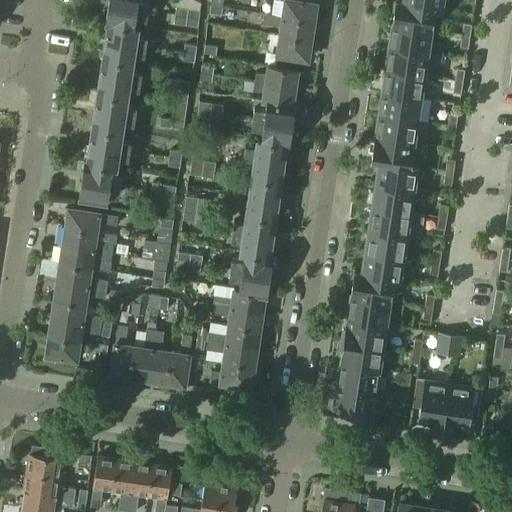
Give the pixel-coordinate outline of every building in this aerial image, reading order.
[(109,0),(109,3),(137,8),(148,9),(149,0),(148,0),(109,0)] [(286,0),(284,16),(314,21),(317,3),(307,1),(307,0),(286,0)] [(403,0),(403,2),(396,0),(396,1),(442,8),(443,0),(403,0)] [(396,1),(393,24),(432,30),(435,8),(442,9),(442,8),(396,1)] [(147,18),(148,9),(137,8),(109,3),(107,20),(135,25),(136,17),(147,18)] [(222,14),(223,6),(211,4),(210,13),(222,14)] [(175,14),(187,16),(188,8),(177,7),(175,14)] [(187,16),(199,18),(199,16),(200,10),(188,8),(187,16)] [(187,16),(175,14),(174,22),(186,24),(187,16)] [(283,25),(282,34),(311,39),(314,21),(284,16),(266,14),(264,23),(283,25)] [(186,24),(198,26),(199,18),(187,16),(186,24)] [(107,38),(136,42),(147,44),(149,35),(137,34),(139,25),(135,25),(107,20),(107,22),(110,22),(107,38)] [(462,34),(470,36),(472,24),(464,22),(462,34)] [(389,47),(428,52),(432,30),(393,24),(389,47)] [(308,58),(311,39),(282,34),(279,54),(280,54),(278,65),(297,68),(298,57),(308,58)] [(460,46),(469,48),(470,36),(462,34),(460,46)] [(146,53),(147,44),(136,42),(107,38),(105,55),(133,59),(135,51),(146,53)] [(185,44),(184,51),(196,53),(197,45),(185,44)] [(216,54),(217,46),(205,44),(204,52),(216,54)] [(389,47),(386,69),(425,75),(428,52),(389,47)] [(194,61),(196,53),(184,51),(183,59),(194,61)] [(102,73),(131,77),(142,79),(143,70),(132,68),(133,59),(105,55),(102,73)] [(213,74),(214,66),(202,64),(201,72),(213,74)] [(259,72),(258,81),(268,82),(296,86),(298,69),(297,68),(278,65),(271,64),(270,73),(259,72)] [(465,69),(457,68),(455,80),(464,81),(465,69)] [(421,97),(425,75),(386,69),(382,92),(421,97)] [(200,80),(212,82),(213,74),(201,72),(200,80)] [(140,88),(142,79),(131,77),(102,73),(99,91),(128,95),(129,86),(140,88)] [(179,80),(167,78),(166,86),(177,87),(179,80)] [(188,89),(190,81),(179,80),(177,87),(188,89)] [(462,93),(464,81),(455,80),(454,92),(462,93)] [(296,86),(268,82),(258,81),(256,89),(267,91),(266,100),(269,100),(293,104),(296,86)] [(177,87),(176,95),(187,97),(188,89),(177,87)] [(97,109),(125,113),(136,115),(137,106),(126,104),(128,95),(99,91),(97,109)] [(418,120),(421,97),(382,92),(379,114),(418,120)] [(175,103),(186,105),(187,97),(176,95),(175,103)] [(256,109),(255,118),(266,120),(296,124),(297,117),(295,116),(296,104),(293,104),(269,100),(267,111),(256,109)] [(199,109),(211,111),(212,103),(201,101),(199,109)] [(186,105),(175,103),(174,111),(185,112),(186,105)] [(224,105),(212,103),(211,111),(223,112),(224,105)] [(135,123),(136,115),(125,113),(97,109),(94,126),(122,131),(124,122),(135,123)] [(210,118),(211,111),(199,109),(198,117),(210,118)] [(174,111),(173,119),(184,120),(185,112),(174,111)] [(210,118),(221,120),(223,112),(211,111),(210,118)] [(448,125),(457,126),(458,114),(450,113),(448,125)] [(376,137),(415,142),(418,120),(379,114),(376,137)] [(173,119),(161,117),(160,125),(171,126),(173,119)] [(296,124),(266,120),(255,118),(254,127),(265,128),(263,137),(291,141),(292,131),(295,131),(296,124)] [(173,119),(171,126),(182,128),(184,120),(173,119)] [(455,138),(457,126),(448,125),(447,137),(455,138)] [(91,144),(119,149),(131,150),(132,142),(121,140),(122,131),(94,126),(91,144)] [(248,146),(247,155),(257,157),(286,161),(287,153),(285,153),(287,142),(291,143),(291,141),(263,137),(260,137),(259,147),(248,146)] [(370,139),(368,150),(373,151),(372,159),(418,166),(418,165),(411,164),(415,142),(376,137),(375,140),(370,139)] [(129,159),(131,150),(119,149),(91,144),(88,161),(113,165),(117,165),(118,157),(129,159)] [(181,159),(182,151),(170,149),(169,157),(181,159)] [(193,150),(192,158),(204,159),(205,152),(193,150)] [(286,161),(257,157),(247,155),(245,164),(256,165),(255,175),(282,179),(283,168),(285,168),(286,161)] [(169,157),(168,165),(180,166),(181,159),(169,157)] [(203,167),(204,159),(192,158),(191,165),(203,167)] [(456,159),(448,158),(446,170),(454,171),(456,159)] [(204,159),(203,167),(215,169),(216,161),(204,159)] [(379,161),(376,183),(414,189),(418,166),(372,159),(372,160),(379,161)] [(82,177),(110,182),(121,184),(122,175),(111,173),(113,165),(88,161),(84,160),(82,177)] [(203,167),(191,165),(190,173),(202,175),(203,167)] [(202,175),(214,177),(215,169),(203,167),(202,175)] [(452,184),(454,171),(446,170),(444,182),(452,184)] [(242,184),(241,193),(281,199),(282,191),(280,190),(282,179),(255,175),(253,185),(242,184)] [(121,184),(110,182),(82,177),(79,196),(108,199),(109,191),(120,192),(121,184)] [(164,184),(153,182),(151,190),(163,191),(164,184)] [(369,190),(367,204),(372,204),(372,205),(411,211),(414,189),(376,183),(375,191),(369,190)] [(164,184),(163,191),(175,193),(176,185),(164,184)] [(150,197),(162,199),(163,191),(151,190),(150,197)] [(175,193),(163,191),(162,199),(174,201),(175,193)] [(250,203),(249,213),(276,217),(278,206),(280,206),(281,199),(241,193),(240,202),(250,203)] [(185,203),(197,205),(199,197),(186,195),(185,203)] [(210,199),(199,197),(197,205),(209,206),(210,199)] [(184,210),(196,212),(197,205),(185,203),(184,210)] [(447,217),(449,205),(441,203),(439,215),(447,217)] [(209,206),(197,205),(196,212),(208,214),(209,206)] [(369,228),(408,234),(421,236),(425,213),(411,211),(372,205),(369,228)] [(69,208),(66,225),(96,230),(98,220),(116,223),(118,214),(69,208)] [(196,212),(184,210),(183,219),(195,220),(196,212)] [(236,231),(273,236),(275,237),(277,228),(274,228),(276,217),(249,213),(247,223),(237,222),(236,231)] [(445,229),(447,217),(439,215),(437,227),(445,229)] [(170,241),(174,219),(162,218),(158,240),(170,241)] [(115,233),(96,230),(66,225),(63,244),(112,251),(115,233)] [(404,256),(408,234),(369,228),(365,250),(404,256)] [(275,237),(273,236),(236,231),(235,240),(245,241),(243,250),(246,251),(271,254),(272,244),(274,244),(275,237)] [(158,240),(155,259),(168,261),(170,241),(158,240)] [(111,260),(112,251),(63,244),(60,262),(91,267),(92,257),(111,260)] [(511,247),(503,246),(501,258),(509,259),(511,247)] [(432,260),(440,262),(442,250),(434,248),(432,260)] [(355,271),(355,272),(401,279),(404,256),(365,250),(362,272),(355,271)] [(178,259),(190,260),(191,253),(179,251),(178,259)] [(272,273),(273,274),(275,267),(273,266),(274,255),(271,254),(246,251),(244,259),(232,257),(231,267),(272,273)] [(203,254),(191,253),(190,260),(202,262),(203,254)] [(507,271),(509,259),(501,258),(499,270),(507,271)] [(177,267),(189,268),(190,260),(178,259),(177,267)] [(190,260),(189,268),(200,270),(202,262),(190,260)] [(430,273),(438,274),(440,262),(432,260),(430,273)] [(58,280),(88,285),(106,288),(108,279),(89,276),(91,267),(60,262),(58,280)] [(269,292),(270,282),(272,282),(273,274),(272,273),(231,267),(229,278),(241,279),(240,287),(269,292)] [(154,269),(153,277),(165,278),(166,271),(154,269)] [(355,272),(351,294),(390,300),(394,279),(401,279),(355,272)] [(165,278),(153,277),(152,285),(164,286),(165,278)] [(186,281),(174,279),(173,287),(185,288),(186,281)] [(105,296),(106,288),(88,285),(58,280),(55,298),(85,303),(86,293),(105,296)] [(233,306),(264,310),(266,293),(268,294),(269,292),(240,287),(216,284),(214,294),(216,294),(214,303),(233,306)] [(503,302),(505,290),(496,288),(495,300),(503,302)] [(123,290),(111,289),(110,297),(122,298),(123,290)] [(159,306),(160,295),(150,293),(148,305),(159,306)] [(387,323),(390,300),(351,294),(348,317),(387,323)] [(427,294),(425,306),(433,307),(435,295),(427,294)] [(159,307),(167,308),(169,296),(161,295),(159,307)] [(103,315),(84,312),(85,303),(55,298),(52,316),(82,321),(102,324),(103,315)] [(195,308),(207,310),(208,302),(197,300),(195,308)] [(503,302),(495,300),(493,313),(501,314),(503,302)] [(141,303),(133,302),(132,313),(139,315),(141,303)] [(264,310),(233,306),(214,303),(213,312),(231,315),(230,324),(261,329),(264,310)] [(431,319),(433,307),(425,306),(423,318),(431,319)] [(105,315),(103,325),(112,326),(113,316),(105,315)] [(82,321),(52,316),(48,339),(79,343),(81,329),(100,332),(102,324),(82,321)] [(186,316),(184,328),(192,330),(194,318),(186,316)] [(346,329),(343,329),(341,339),(383,346),(387,323),(348,317),(346,329)] [(119,324),(116,342),(112,373),(131,376),(136,345),(126,344),(129,325),(119,324)] [(261,329),(230,324),(229,333),(209,331),(208,340),(227,342),(258,347),(261,329)] [(110,336),(112,326),(103,325),(102,335),(110,336)] [(199,327),(198,337),(206,338),(207,329),(199,327)] [(145,346),(136,345),(131,376),(149,378),(157,329),(148,328),(145,346)] [(165,331),(157,329),(149,378),(167,381),(172,351),(163,349),(165,331)] [(436,351),(448,353),(451,333),(439,331),(436,351)] [(497,332),(495,344),(504,346),(505,334),(497,332)] [(463,335),(451,333),(448,353),(460,354),(463,335)] [(189,367),(190,356),(194,335),(184,334),(181,352),(172,351),(167,381),(186,384),(189,367)] [(204,348),(206,338),(198,337),(196,347),(199,347),(204,348)] [(413,350),(421,351),(423,339),(415,338),(413,350)] [(77,358),(77,357),(79,343),(48,339),(46,353),(56,354),(54,363),(74,366),(76,357),(77,358)] [(340,349),(343,350),(341,362),(380,368),(383,346),(341,339),(340,349)] [(226,351),(225,361),(255,366),(258,347),(227,342),(208,340),(207,348),(226,351)] [(109,344),(96,342),(95,350),(108,352),(109,344)] [(502,358),(504,346),(495,344),(493,356),(502,358)] [(421,351),(413,350),(411,362),(420,363),(421,351)] [(197,357),(190,356),(189,367),(196,368),(197,357)] [(242,393),(243,385),(252,386),(255,366),(225,361),(223,370),(212,369),(210,388),(242,393)] [(341,362),(337,385),(376,391),(380,368),(341,362)] [(410,386),(412,374),(403,373),(401,385),(410,386)] [(491,375),(489,387),(497,388),(499,376),(491,375)] [(450,383),(417,378),(413,405),(421,406),(419,421),(432,423),(432,426),(443,428),(450,383)] [(455,426),(468,429),(474,387),(450,383),(443,428),(454,430),(455,426)] [(373,414),(376,391),(337,385),(334,408),(343,409),(342,416),(363,419),(364,412),(373,414)] [(497,388),(489,387),(487,399),(495,400),(497,388)] [(394,413),(392,425),(400,426),(402,414),(394,413)] [(486,428),(484,439),(492,440),(494,430),(486,428)] [(29,470),(59,475),(62,457),(61,457),(62,449),(33,444),(29,470)] [(79,461),(91,463),(92,455),(80,453),(79,461)] [(104,486),(112,487),(116,457),(98,454),(91,503),(101,505),(104,486)] [(135,460),(116,457),(112,487),(122,489),(119,508),(128,509),(135,460)] [(139,492),(148,493),(153,463),(135,460),(128,509),(137,511),(139,492)] [(153,463),(148,493),(158,495),(155,511),(165,511),(166,511),(167,504),(173,466),(153,463)] [(29,470),(25,489),(56,494),(74,497),(76,488),(58,485),(59,475),(29,470)] [(206,479),(203,498),(235,503),(238,484),(227,483),(228,474),(208,471),(206,479)] [(174,481),(172,493),(177,494),(180,494),(182,482),(174,481)] [(354,511),(355,504),(359,505),(361,492),(325,486),(321,511),(354,511)] [(79,498),(87,499),(88,490),(88,489),(80,488),(79,498)] [(74,497),(56,494),(25,489),(23,508),(49,511),(53,511),(55,503),(73,506),(74,497)] [(366,511),(383,511),(385,499),(369,496),(366,511)] [(87,499),(79,498),(77,507),(85,509),(85,508),(87,499)] [(233,511),(235,503),(203,498),(202,507),(183,505),(182,511),(233,511)] [(422,505),(423,502),(411,500),(411,503),(400,502),(398,511),(423,511),(425,505),(422,505)] [(439,508),(440,505),(428,503),(428,506),(425,505),(423,511),(449,511),(450,509),(439,508)]
